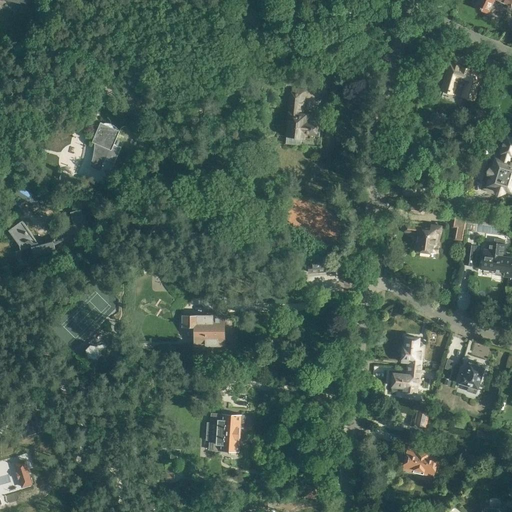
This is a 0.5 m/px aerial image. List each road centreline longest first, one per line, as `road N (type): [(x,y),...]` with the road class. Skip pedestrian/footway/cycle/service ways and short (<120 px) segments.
road 1 (unknown): [(356,511),(398,90),(431,0)]
road 2 (residential): [(368,281),(379,145),(408,10)]
road 3 (residential): [(344,511),(368,281)]
road 4 (residential): [(511,339),(368,281)]
